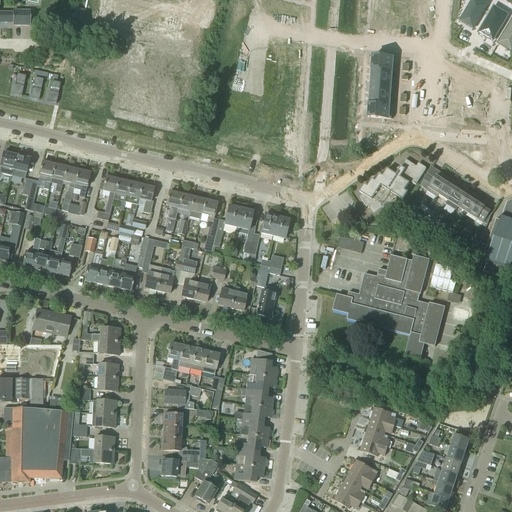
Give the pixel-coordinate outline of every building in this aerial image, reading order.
[(399,0),(399,7),(413,8),(413,5),(413,0),(399,0)] [(385,6),(384,15),(398,16),(399,7),(385,6)] [(399,7),(398,16),(412,17),(413,11),(413,8),(399,7)] [(29,25),(29,10),(12,10),(12,12),(0,11),(0,18),(12,19),(12,25),(29,25)] [(84,11),(78,10),(75,23),(81,24),(84,11)] [(384,15),(383,24),(397,25),(398,16),(384,15)] [(398,16),(397,25),(411,26),(412,23),(412,17),(398,16)] [(383,24),(383,34),(397,35),(397,25),(383,24)] [(397,25),(397,35),(411,36),(411,29),(411,26),(397,25)] [(283,46),(282,56),(301,57),(302,47),(283,46)] [(282,56),(282,64),(300,65),(301,57),(282,56)] [(372,57),(371,70),(372,70),(393,71),(393,72),(395,72),(396,59),(372,57)] [(282,64),(281,72),(300,74),(300,65),(282,64)] [(75,68),(72,79),(78,81),(81,69),(75,68)] [(372,70),(371,79),(393,80),(393,72),(393,71),(372,70)] [(281,72),(280,81),(299,82),(300,74),(281,72)] [(13,85),(14,86),(12,95),(21,97),(21,98),(25,77),(16,75),(15,82),(16,82),(16,86),(13,85)] [(469,76),(468,84),(485,85),(486,77),(469,76)] [(114,77),(111,89),(118,90),(121,78),(114,77)] [(121,78),(118,90),(125,92),(128,80),(121,78)] [(34,86),(33,89),(31,89),(32,89),(30,98),(38,100),(38,101),(42,80),(34,79),(32,85),(34,86)] [(371,79),(371,88),(392,89),(393,80),(371,79)] [(280,81),(280,89),(298,90),(299,82),(280,81)] [(60,84),(51,82),(50,89),(51,89),(50,93),(48,92),(48,93),(49,93),(47,102),(56,104),(55,105),(56,105),(60,84)] [(468,84),(467,92),(485,93),(485,85),(468,84)] [(77,85),(73,105),(85,108),(90,88),(77,85)] [(161,88),(158,99),(165,101),(168,89),(161,88)] [(371,88),(370,97),(391,98),(392,89),(371,88)] [(168,89),(165,101),(172,103),(175,91),(168,89)] [(280,89),(279,99),(298,100),(298,90),(280,89)] [(98,90),(93,110),(106,113),(111,93),(98,90)] [(467,92),(467,100),(484,101),(485,93),(467,92)] [(124,96),(119,116),(132,119),(137,99),(124,96)] [(369,105),(369,106),(391,107),(391,98),(370,97),(369,105)] [(266,100),(265,112),(272,112),(272,122),(295,124),(297,108),(281,107),(282,101),(266,100)] [(467,100),(466,108),(484,109),(484,101),(467,100)] [(145,101),(140,121),(152,124),(157,104),(145,101)] [(225,103),(222,115),(229,116),(232,104),(225,103)] [(232,104),(229,116),(236,118),(239,106),(232,104)] [(369,105),(368,119),(391,120),(392,107),(391,107),(369,106),(369,105)] [(171,107),(166,127),(179,130),(184,110),(171,107)] [(466,108),(466,116),(483,117),(484,109),(466,108)] [(209,116),(204,136),(217,139),(221,119),(209,116)] [(466,116),(465,125),(483,126),(483,117),(466,116)] [(235,122),(230,142),(243,145),(248,125),(235,122)] [(274,135),(273,148),(278,149),(278,153),(288,154),(288,149),(294,150),(295,137),(274,135)] [(11,177),(16,156),(3,153),(0,166),(0,176),(1,176),(1,175),(11,177)] [(29,159),(16,156),(11,177),(24,180),(29,159)] [(364,185),(361,190),(359,193),(362,194),(360,198),(366,207),(369,205),(374,213),(381,208),(382,209),(387,206),(386,205),(390,202),(391,202),(387,199),(391,193),(403,201),(408,193),(405,191),(409,184),(408,183),(409,181),(416,186),(426,170),(419,165),(417,167),(406,160),(396,175),(387,170),(383,177),(380,175),(375,182),(372,180),(367,187),(364,185)] [(43,189),(48,191),(50,184),(54,165),(42,162),(38,176),(39,177),(38,181),(45,182),(43,189)] [(54,165),(50,184),(56,186),(54,193),(61,194),(63,182),(67,168),(65,168),(61,167),(61,165),(54,164),(54,165)] [(74,185),(75,185),(78,171),(73,170),(74,168),(67,166),(67,168),(63,182),(70,184),(68,189),(67,195),(65,195),(61,212),(67,213),(74,185)] [(78,169),(78,171),(75,185),(74,190),(80,192),(79,198),(84,200),(90,174),(84,173),(85,171),(78,169)] [(436,199),(439,195),(448,180),(439,173),(431,169),(420,187),(427,192),(426,193),(436,199)] [(98,190),(102,191),(110,193),(107,204),(111,205),(112,205),(113,200),(118,180),(112,179),(113,177),(106,175),(106,177),(105,177),(103,184),(99,183),(98,190)] [(125,203),(129,183),(124,182),(125,180),(118,178),(118,180),(113,200),(125,203)] [(27,197),(31,181),(25,180),(21,196),(27,197)] [(439,195),(448,201),(458,186),(448,180),(439,195)] [(27,197),(24,210),(31,212),(38,183),(31,181),(27,197)] [(130,181),(129,183),(125,203),(132,205),(130,210),(135,211),(138,200),(141,186),(136,185),(136,183),(130,181)] [(142,184),(141,186),(138,200),(145,201),(142,213),(149,215),(152,203),(150,202),(153,189),(148,188),(149,186),(142,184)] [(458,207),(468,192),(458,186),(448,201),(445,206),(455,212),(458,207)] [(168,192),(165,206),(170,208),(169,213),(176,215),(177,209),(178,210),(182,195),(168,192)] [(458,207),(467,214),(477,198),(468,192),(458,207)] [(182,195),(178,210),(185,211),(182,222),(180,222),(179,227),(186,228),(188,218),(189,212),(190,212),(193,198),(188,197),(188,195),(182,193),(182,195)] [(202,215),(205,201),(193,198),(190,212),(189,212),(188,218),(200,221),(201,215),(202,215)] [(477,198),(467,214),(487,226),(491,216),(492,214),(484,209),(487,205),(477,198)] [(496,220),(481,261),(486,263),(483,272),(490,275),(509,281),(511,272),(511,200),(507,203),(502,215),(501,216),(502,216),(500,221),(496,220)] [(206,227),(211,228),(217,204),(205,201),(202,215),(201,215),(200,221),(200,222),(207,224),(206,227)] [(79,203),(76,215),(83,216),(86,204),(79,203)] [(213,246),(214,246),(219,247),(223,231),(235,234),(241,209),(229,206),(224,222),(219,221),(214,239),(213,246)] [(426,214),(429,210),(422,206),(420,210),(426,214)] [(44,208),(42,215),(53,218),(54,218),(56,211),(44,208)] [(253,212),(241,209),(235,234),(247,237),(249,229),(253,212)] [(429,210),(426,214),(433,218),(436,214),(429,210)] [(109,215),(97,213),(96,220),(107,222),(109,215)] [(165,230),(165,232),(166,232),(172,233),(175,221),(176,215),(169,213),(168,219),(165,230)] [(0,261),(5,263),(9,249),(15,251),(20,228),(23,215),(15,214),(9,240),(0,237),(0,261)] [(272,236),(277,218),(265,215),(260,234),(272,236)] [(27,217),(23,230),(31,232),(34,218),(32,218),(27,217)] [(277,218),(272,236),(285,239),(289,221),(277,218)] [(131,227),(131,228),(143,231),(145,224),(133,221),(131,227)] [(58,235),(57,239),(64,241),(67,228),(61,226),(62,224),(58,223),(56,234),(58,235)] [(119,227),(107,224),(105,230),(118,233),(119,227)] [(119,234),(131,236),(132,237),(134,230),(119,227),(118,233),(119,234)] [(254,231),(249,229),(247,237),(245,244),(244,245),(243,251),(243,254),(249,256),(253,235),(254,231)] [(474,242),(479,246),(484,235),(477,233),(474,242)] [(131,236),(119,234),(118,240),(118,242),(129,244),(131,236)] [(253,235),(249,256),(254,257),(259,237),(254,235),(253,235)] [(213,246),(214,239),(207,238),(203,252),(213,254),(214,246),(213,246)] [(96,241),(87,239),(84,253),(92,255),(96,241)] [(118,240),(111,239),(108,252),(115,254),(118,242),(118,240)] [(138,258),(144,259),(148,240),(143,239),(138,258)] [(144,259),(143,263),(149,265),(153,247),(157,248),(158,243),(148,240),(144,259)] [(360,242),(359,242),(356,240),(352,252),(361,254),(363,246),(359,245),(360,242)] [(32,254),(24,252),(21,267),(33,270),(37,255),(40,242),(35,241),(32,254)] [(42,256),(37,255),(33,270),(45,272),(48,258),(50,252),(51,245),(40,242),(38,250),(43,251),(42,256)] [(182,242),(181,248),(184,249),(190,250),(193,251),(194,244),(182,242)] [(71,245),(68,257),(72,258),(79,259),(81,247),(77,246),(71,245)] [(45,272),(56,275),(60,260),(63,248),(58,246),(56,253),(50,252),(48,258),(45,272)] [(179,272),(184,249),(181,248),(178,259),(177,259),(174,271),(179,272)] [(184,249),(179,272),(194,275),(196,263),(187,261),(190,250),(184,249)] [(83,281),(96,284),(99,269),(101,261),(103,255),(94,253),(91,267),(87,267),(83,281)] [(337,294),(336,298),(333,310),(348,314),(347,319),(409,336),(404,355),(420,359),(424,344),(435,347),(445,307),(429,303),(429,305),(417,301),(419,294),(421,294),(430,260),(413,256),(412,261),(391,256),(387,272),(379,269),(376,281),(364,278),(359,295),(349,292),(347,297),(337,294)] [(99,269),(96,284),(107,287),(113,265),(114,258),(108,257),(107,262),(101,261),(99,269)] [(261,261),(260,266),(280,271),(283,260),(271,257),(270,263),(261,261)] [(67,262),(60,260),(56,275),(67,278),(71,263),(67,262)] [(119,267),(113,265),(107,287),(119,290),(125,265),(126,261),(121,260),(119,267)] [(135,268),(125,265),(119,290),(130,292),(135,268)] [(155,292),(161,268),(149,265),(143,289),(155,292)] [(452,303),(453,295),(454,294),(453,294),(456,283),(450,282),(453,270),(436,265),(429,288),(449,293),(447,301),(452,303)] [(279,276),(280,271),(260,266),(259,271),(279,276)] [(216,281),(219,268),(214,267),(211,279),(216,281)] [(161,268),(155,292),(168,294),(173,272),(169,271),(169,270),(161,268)] [(219,268),(216,281),(223,282),(226,270),(219,268)] [(250,276),(248,288),(254,289),(257,278),(250,276)] [(193,300),(196,283),(184,280),(180,297),(193,300)] [(196,283),(193,300),(205,303),(209,286),(196,283)] [(229,309),(233,291),(221,288),(217,306),(229,309)] [(234,292),(233,291),(229,309),(242,312),(246,294),(234,292)] [(255,316),(269,319),(275,296),(261,292),(257,308),(256,308),(256,310),(257,310),(255,316)] [(69,318),(37,311),(32,330),(65,337),(69,318)] [(97,341),(99,342),(119,343),(119,330),(100,328),(100,335),(91,334),(91,335),(85,334),(87,325),(81,325),(79,340),(97,341)] [(99,342),(97,341),(97,349),(99,349),(99,355),(118,355),(119,343),(99,342)] [(169,350),(166,359),(173,360),(171,369),(164,367),(162,375),(175,378),(176,370),(182,346),(170,343),(170,344),(169,344),(168,344),(167,345),(166,347),(167,349),(168,350),(169,350)] [(0,369),(5,369),(5,368),(11,368),(12,354),(18,354),(18,346),(5,346),(5,345),(0,345),(0,369)] [(177,370),(177,368),(190,370),(195,349),(182,346),(176,370),(177,370)] [(195,349),(190,370),(201,373),(202,372),(206,351),(195,349)] [(206,351),(202,372),(214,375),(219,354),(206,351)] [(157,377),(159,360),(150,358),(148,376),(157,377)] [(270,362),(256,361),(250,360),(249,366),(250,366),(250,367),(256,368),(255,377),(275,379),(277,369),(270,368),(270,362)] [(322,362),(320,367),(331,372),(333,368),(322,362)] [(97,378),(117,379),(118,365),(98,364),(97,378)] [(247,384),(246,390),(267,393),(268,387),(274,388),(275,379),(255,377),(248,376),(247,384)] [(117,379),(97,378),(96,391),(116,392),(117,379)] [(0,379),(0,399),(29,400),(42,401),(42,380),(0,379)] [(215,392),(211,409),(218,411),(224,381),(218,379),(215,392)] [(200,390),(190,388),(188,396),(198,399),(200,390)] [(184,401),(185,391),(165,390),(164,404),(177,405),(177,409),(193,410),(193,405),(184,401)] [(242,390),(241,395),(252,397),(251,406),(271,409),(273,399),(266,398),(267,393),(246,390),(242,390)] [(29,409),(12,409),(12,424),(11,424),(11,426),(11,429),(10,429),(10,432),(10,459),(10,483),(15,483),(15,484),(29,484),(29,479),(61,479),(64,445),(70,446),(71,438),(71,432),(73,414),(70,414),(70,410),(64,409),(64,403),(56,402),(56,401),(49,401),(48,412),(42,412),(42,411),(29,409)] [(115,415),(115,402),(92,401),(92,414),(95,414),(115,415)] [(270,419),(271,409),(251,406),(250,415),(234,413),(233,419),(242,420),(254,422),(263,423),(264,418),(270,419)] [(373,412),(371,419),(394,427),(397,420),(397,419),(395,419),(396,415),(391,414),(391,413),(372,407),(371,411),(373,412)] [(12,424),(12,409),(2,409),(2,424),(11,424),(12,424)] [(195,412),(195,419),(205,419),(205,421),(210,421),(210,412),(195,412)] [(71,432),(86,432),(87,427),(78,426),(79,414),(73,414),(71,432)] [(95,414),(92,414),(91,427),(114,428),(115,415),(95,414)] [(162,427),(180,428),(182,428),(183,415),(163,414),(162,427)] [(392,434),(394,427),(371,419),(368,426),(366,425),(365,429),(384,436),(385,432),(392,434)] [(263,423),(254,422),(242,420),(240,435),(268,439),(269,429),(262,428),(263,423)] [(162,427),(162,439),(180,441),(180,428),(162,427)] [(366,434),(363,441),(387,449),(390,441),(387,440),(388,437),(384,436),(365,429),(364,433),(366,434)] [(268,439),(240,435),(238,451),(250,452),(259,453),(260,448),(266,449),(268,439)] [(450,448),(465,452),(469,440),(454,435),(450,448)] [(94,437),(93,450),(113,451),(114,438),(94,437)] [(162,439),(161,451),(179,452),(180,441),(162,439)] [(378,454),(385,456),(387,449),(363,441),(361,447),(359,447),(358,451),(377,457),(378,454)] [(450,448),(446,459),(461,464),(465,452),(450,448)] [(113,451),(93,450),(80,450),(79,457),(89,458),(88,463),(112,465),(113,451)] [(250,452),(238,451),(236,466),(263,469),(265,459),(258,458),(259,453),(250,452)] [(0,482),(10,483),(10,459),(0,458),(0,482)] [(160,477),(176,478),(176,477),(184,478),(185,464),(198,465),(199,465),(199,460),(199,459),(185,458),(185,462),(161,460),(160,477)] [(355,464),(351,471),(372,483),(376,476),(370,473),(372,470),(372,469),(355,459),(353,463),(355,464)] [(446,459),(442,471),(457,476),(461,464),(446,459)] [(193,478),(198,481),(210,461),(199,460),(199,465),(198,465),(197,470),(193,478)] [(204,484),(195,498),(197,499),(196,501),(200,503),(201,502),(205,504),(207,505),(215,491),(215,490),(218,484),(209,479),(211,477),(218,466),(210,461),(198,481),(204,484)] [(262,479),(263,469),(236,466),(234,481),(255,483),(256,478),(262,479)] [(403,477),(399,475),(389,470),(386,476),(395,480),(400,483),(403,477)] [(372,483),(351,471),(347,477),(345,476),(343,479),(361,489),(362,487),(368,490),(372,483)] [(442,471),(438,483),(453,487),(457,476),(442,471)] [(343,484),(339,490),(361,503),(365,496),(364,495),(366,493),(361,489),(343,479),(341,483),(343,484)] [(221,499),(215,510),(216,511),(214,511),(229,511),(243,489),(232,483),(230,487),(235,490),(228,503),(221,499)] [(435,494),(449,499),(453,487),(438,483),(435,494)] [(257,497),(243,489),(229,511),(244,511),(250,503),(252,505),(257,497)] [(351,506),(357,510),(361,503),(339,490),(335,497),(334,496),(332,500),(349,509),(351,506)] [(449,499),(435,494),(429,493),(427,498),(433,500),(431,506),(445,511),(449,499)] [(397,508),(403,498),(401,497),(397,495),(391,505),(397,508)] [(408,501),(405,499),(403,498),(397,508),(402,511),(408,501)] [(403,511),(408,511),(413,504),(408,501),(402,511),(403,511)]
